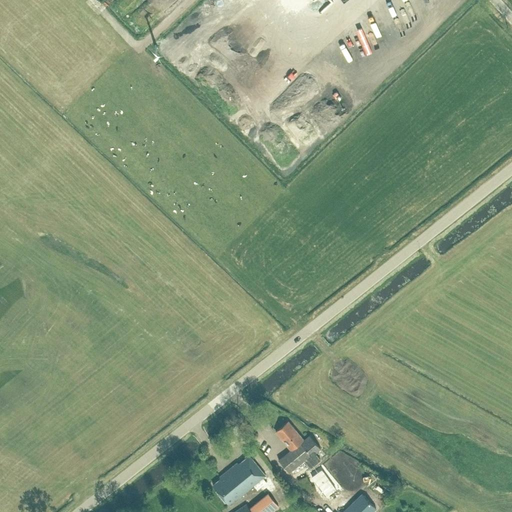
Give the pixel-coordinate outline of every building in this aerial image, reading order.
[(244,54),(253,45),(249,41),(240,50),(244,54)] [(257,47),(248,54),(252,58),(260,51),(257,47)] [(251,427),(245,419),(237,425),(236,424),(232,428),(239,437),(251,427)] [(304,440),(287,421),(275,432),(290,449),(278,459),(288,472),(304,459),(310,466),(320,459),(315,452),(320,448),(310,435),(304,440)] [(265,475),(250,455),(240,463),(238,462),(225,472),(225,474),(213,483),(228,503),(235,498),(265,475)] [(350,477),(365,484),(371,470),(356,464),(350,477)] [(341,484),(353,495),(359,488),(346,477),(341,484)] [(1,489),(3,495),(13,491),(10,485),(1,489)] [(268,493),(249,508),(252,511),(269,511),(277,506),(268,493)] [(371,511),(376,507),(362,493),(342,511),(371,511)] [(252,511),(249,508),(245,503),(231,511),(252,511)]
